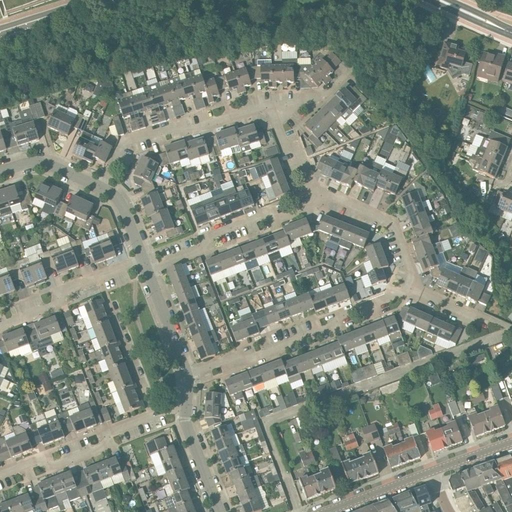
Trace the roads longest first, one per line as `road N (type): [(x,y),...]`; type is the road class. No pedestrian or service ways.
road 1 (residential): [(186,375),(334,327),(341,313),(410,288)]
road 2 (residential): [(271,111),(123,143),(102,188)]
road 3 (residential): [(316,198),(208,236),(200,250),(147,271)]
road 4 (residential): [(0,474),(101,448),(110,431),(151,416)]
road 5 (residential): [(410,288),(393,224),(327,194),(316,198)]
road 6 (residential): [(151,416),(98,277)]
